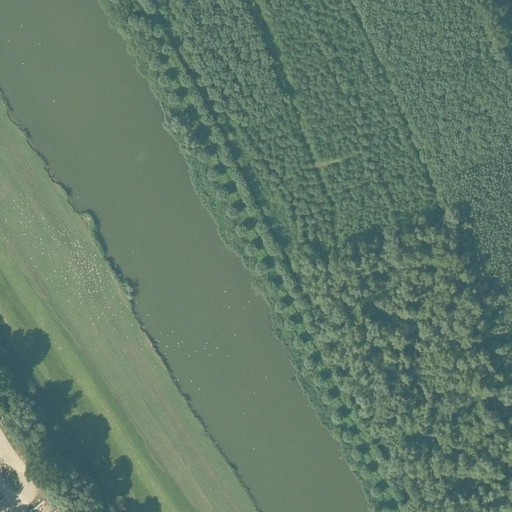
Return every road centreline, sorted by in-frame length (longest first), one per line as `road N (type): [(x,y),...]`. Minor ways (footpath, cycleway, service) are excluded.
road 1 (track): [(135,0),(400,511)]
road 2 (track): [(148,511),(0,290)]
road 3 (track): [(254,0),(320,182)]
